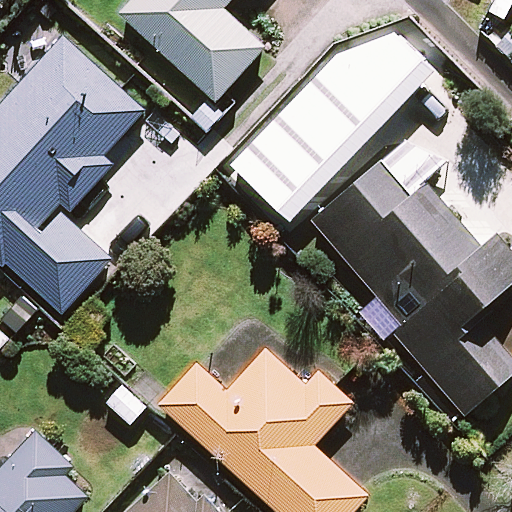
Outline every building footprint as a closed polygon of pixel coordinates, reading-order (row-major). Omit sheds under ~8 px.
[(134,0),(122,14),(216,102),(266,49),(223,9),(231,0),(134,0)] [(62,39),(53,49),(22,21),(0,46),(0,60),(24,81),(0,108),(0,261),(61,315),(111,258),(65,218),(109,168),(102,161),(145,112),(62,39)] [(405,191),(383,165),(314,222),(401,325),(394,331),(465,416),(511,376),(511,367),(472,320),(511,286),(511,252),(498,235),(479,251),(419,179),(405,191)] [(339,417),(267,352),(229,393),(199,366),(163,406),(280,511),(352,511),(367,496),(312,447),(339,417)] [(127,381),(102,406),(130,433),(154,408),(127,381)] [(73,469),(34,434),(0,471),(0,511),(74,511),(89,496),(67,476),(73,469)] [(195,500),(173,475),(132,511),(217,511),(201,495),(195,500)]
